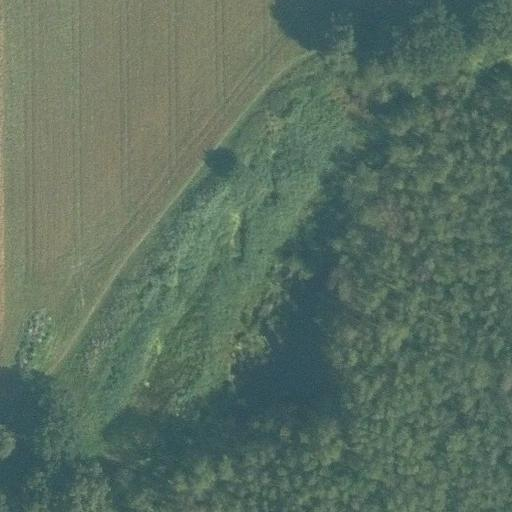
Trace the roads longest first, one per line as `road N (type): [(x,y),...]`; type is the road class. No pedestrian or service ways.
road 1 (track): [(392,0),(335,33),(281,87),(63,351),(0,398)]
road 2 (track): [(29,381),(66,511)]
